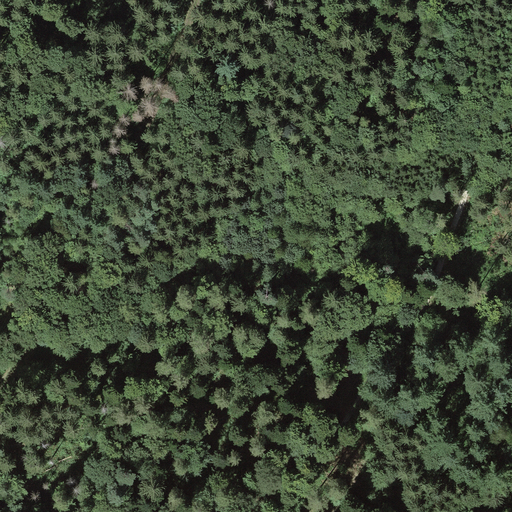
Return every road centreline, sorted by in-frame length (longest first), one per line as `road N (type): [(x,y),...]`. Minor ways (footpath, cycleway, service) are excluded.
road 1 (track): [(511,317),(426,298),(170,277),(0,236)]
road 2 (track): [(285,511),(426,298),(511,75)]
road 3 (track): [(0,386),(89,260),(195,0)]
